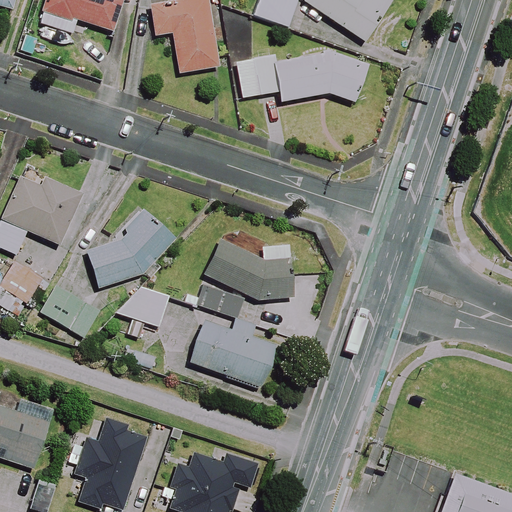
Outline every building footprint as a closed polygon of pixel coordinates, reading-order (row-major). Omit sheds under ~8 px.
[(14,0),(0,0),(0,8),(11,12),(14,0)] [(45,0),(37,26),(69,36),(73,23),(108,34),(119,1),(114,0),(45,0)] [(215,70),(203,0),(194,0),(146,8),(151,39),(169,36),(175,76),(215,70)] [(295,0),(256,0),(250,18),(284,30),(295,0)] [(383,0),(301,0),(300,4),(360,45),(388,3),(383,0)] [(326,56),(272,67),(270,58),(232,66),(239,101),(274,94),(276,106),(324,97),(349,105),(362,69),(326,56)] [(37,189),(15,180),(0,214),(0,223),(55,248),(78,198),(40,181),(37,189)] [(157,270),(149,264),(170,241),(139,213),(122,232),(123,237),(118,242),(82,254),(94,292),(138,278),(140,275),(147,282),(157,270)] [(285,247),(258,250),(259,264),(216,243),(199,278),(253,304),(290,301),(285,247)] [(39,281),(11,264),(0,280),(0,291),(24,306),(39,281)] [(95,314),(52,288),(36,315),(79,341),(95,314)] [(240,301),(199,288),(193,308),(233,321),(240,301)] [(138,289),(112,316),(130,322),(125,336),(137,340),(141,327),(154,332),(166,298),(138,289)] [(231,322),(227,334),(200,325),(186,365),(258,390),(272,348),(247,339),(251,329),(231,322)] [(44,426),(0,411),(0,461),(29,472),(44,426)] [(94,444),(82,440),(69,477),(81,481),(73,505),(94,511),(96,511),(98,506),(116,511),(117,511),(142,440),(122,433),(124,428),(101,420),(94,444)] [(166,511),(227,511),(234,493),(227,491),(229,484),(246,490),(254,466),(223,456),(220,464),(190,454),(185,470),(174,467),(166,490),(172,492),(165,511),(166,511)] [(511,511),(511,495),(450,473),(435,511),(511,511)] [(43,511),(51,488),(36,483),(27,511),(28,511),(43,511)]
